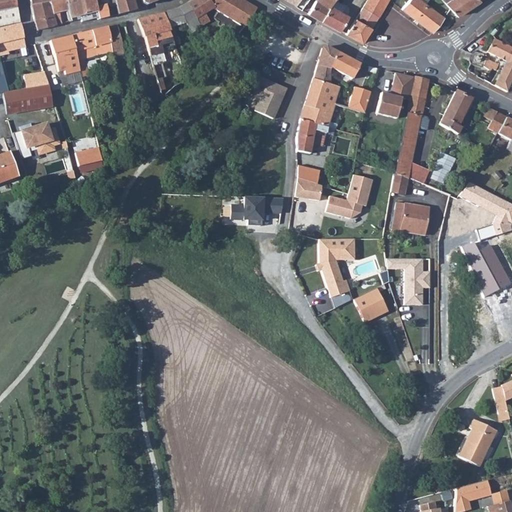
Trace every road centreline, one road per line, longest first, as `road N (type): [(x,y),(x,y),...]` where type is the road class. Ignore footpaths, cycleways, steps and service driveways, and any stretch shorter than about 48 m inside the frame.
road 1 (residential): [(511,346),(438,397),(409,443),(390,511)]
road 2 (tertiary): [(264,0),(362,53),(433,58)]
